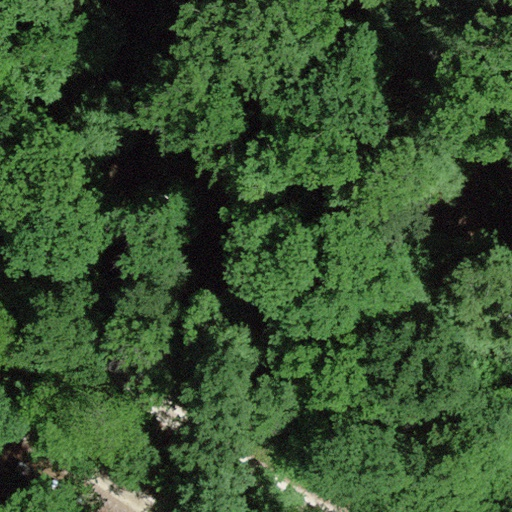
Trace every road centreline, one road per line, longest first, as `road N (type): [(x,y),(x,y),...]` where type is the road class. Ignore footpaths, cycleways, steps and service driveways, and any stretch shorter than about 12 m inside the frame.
road 1 (track): [(0,420),(144,511),(487,511),(511,452)]
road 2 (track): [(321,511),(73,348),(0,222)]
